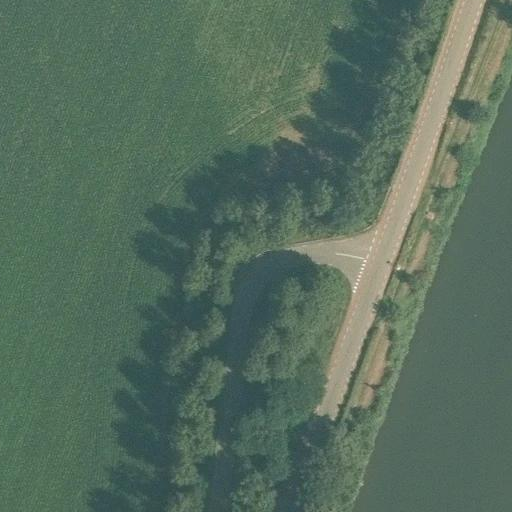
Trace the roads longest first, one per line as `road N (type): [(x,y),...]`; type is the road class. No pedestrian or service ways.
road 1 (unclassified): [(381,264),(338,249),(302,250),(253,269),(235,313),(214,511)]
road 2 (tertiary): [(381,264),(471,0)]
road 3 (tertiary): [(289,511),(381,264)]
